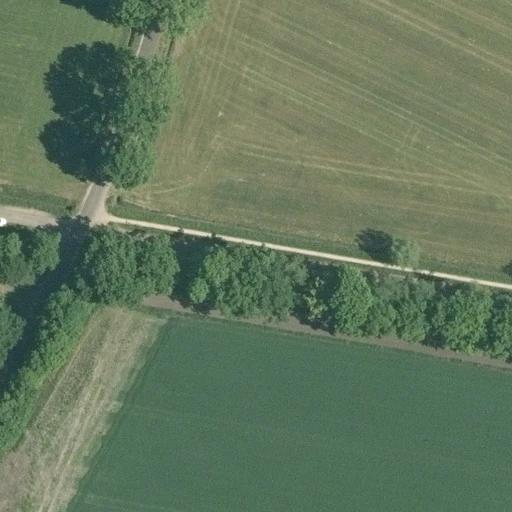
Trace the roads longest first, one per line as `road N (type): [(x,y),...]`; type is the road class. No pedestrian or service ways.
road 1 (track): [(78,226),(511,304)]
road 2 (unclassified): [(155,0),(78,226)]
road 3 (unclassified): [(0,364),(78,226)]
